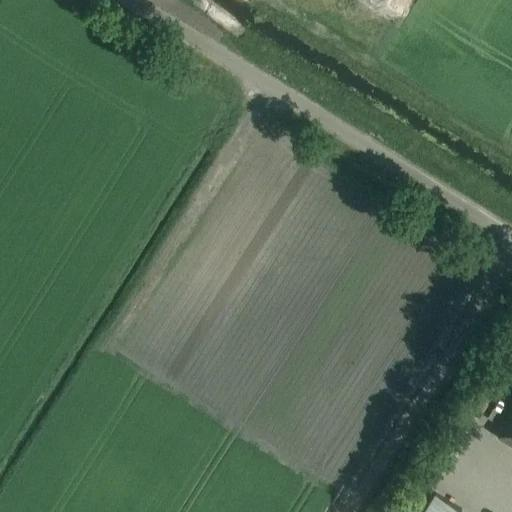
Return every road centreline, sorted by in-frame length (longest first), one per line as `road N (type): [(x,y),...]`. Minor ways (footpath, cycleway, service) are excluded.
road 1 (unclassified): [(511,237),(128,0)]
road 2 (track): [(511,250),(349,511)]
